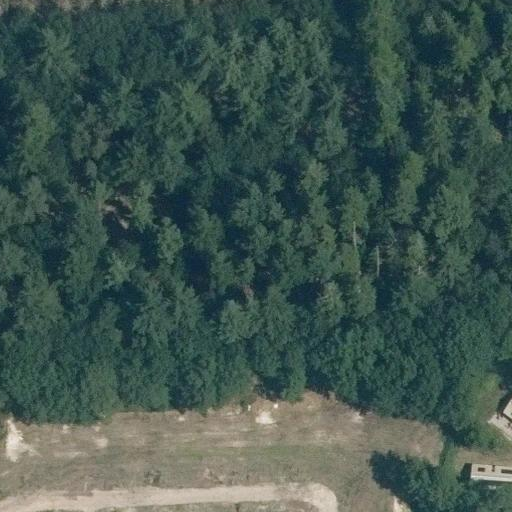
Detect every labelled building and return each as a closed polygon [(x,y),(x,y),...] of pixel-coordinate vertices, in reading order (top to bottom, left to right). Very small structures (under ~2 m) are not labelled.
[(304,376),(303,411),(321,411),(320,439),(337,440),(341,377),(304,376)] [(380,376),(359,435),(388,445),(409,385),(380,376)] [(276,388),(240,389),(241,429),(277,428),(276,388)] [(196,391),(161,392),(162,433),(197,431),(196,391)] [(121,393),(85,395),(87,435),(122,434),(121,393)] [(42,397),(7,398),(8,439),(44,438),(42,397)] [(468,405),(421,447),(441,469),(488,427),(468,405)] [(463,511),(461,497),(399,506),(400,511),(463,511)]
